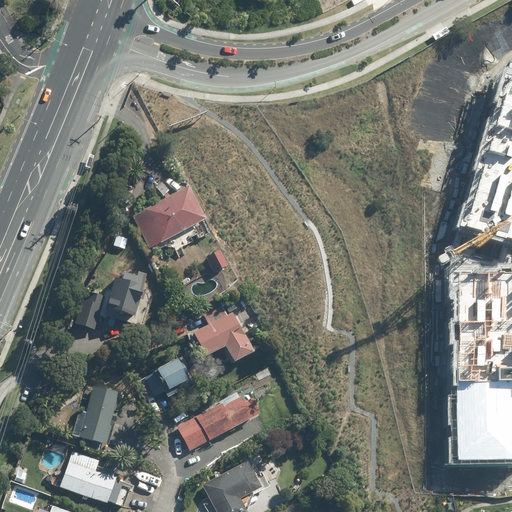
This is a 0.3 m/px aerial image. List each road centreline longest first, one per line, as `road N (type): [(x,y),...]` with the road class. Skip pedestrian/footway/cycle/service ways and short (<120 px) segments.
road 1 (residential): [(441,0),(282,72),(217,75),(79,38)]
road 2 (residential): [(92,7),(166,43),(264,50),(344,32),(401,0)]
road 3 (primary): [(0,230),(74,50)]
